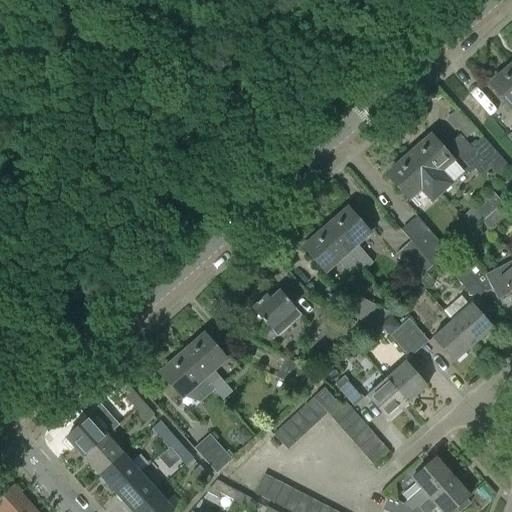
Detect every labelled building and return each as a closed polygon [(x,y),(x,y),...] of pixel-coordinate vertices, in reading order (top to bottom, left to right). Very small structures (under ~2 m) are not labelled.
[(511,64),(490,84),(511,108),(511,107),(511,64)] [(455,107),(444,117),(454,128),(456,125),(465,135),(473,128),(472,126),(455,107)] [(472,171),(494,151),(483,138),(477,143),(475,141),(470,145),(461,135),(442,152),(430,137),(409,155),(441,192),(461,174),(472,171)] [(441,192),(409,155),(387,174),(408,199),(420,189),(430,201),(441,192)] [(501,202),(491,189),(480,198),(491,211),(501,202)] [(481,222),(490,232),(511,212),(504,202),(481,222)] [(470,207),(460,215),(471,228),(481,220),(470,207)] [(325,228),(357,265),(363,272),(373,263),(356,244),(368,234),(346,210),(325,228)] [(400,230),(410,241),(432,266),(447,253),(416,216),(400,230)] [(357,265),(325,228),(304,247),(325,271),(337,261),(347,273),(357,265)] [(432,266),(410,241),(394,255),(416,280),(432,266)] [(464,270),(484,292),(489,288),(497,301),(509,292),(511,295),(511,260),(485,273),(474,261),(464,270)] [(474,300),(484,292),(464,270),(455,278),(474,300)] [(276,338),(301,316),(280,291),(270,300),(266,295),(251,309),(249,312),(261,326),(263,323),(276,338)] [(343,313),(373,328),(389,313),(353,294),(343,313)] [(443,311),(451,321),(473,345),(492,328),(470,304),(469,305),(461,296),(443,311)] [(318,322),(347,337),(355,323),(325,307),(318,322)] [(408,319),(399,327),(419,350),(428,342),(408,319)] [(473,345),(451,321),(432,338),(454,362),(473,345)] [(419,350),(399,327),(389,336),(408,358),(419,350)] [(182,354),(214,390),(222,400),(231,392),(212,370),(224,360),(203,335),(182,354)] [(204,399),(214,390),(182,354),(160,373),(182,397),(193,387),(204,399)] [(275,377),(304,392),(321,377),(284,358),(275,377)] [(404,362),(385,379),(407,403),(426,387),(404,362)] [(334,385),(353,407),(363,398),(344,376),(334,385)] [(407,403),(385,379),(366,396),(388,421),(407,403)] [(327,413),(329,416),(340,407),(323,388),(313,397),(327,413)] [(124,398),(135,410),(143,403),(132,391),(124,398)] [(319,421),(327,413),(313,397),(304,405),(319,421)] [(329,416),(336,424),(352,410),(345,402),(340,407),(329,416)] [(143,403),(135,410),(146,422),(154,415),(143,403)] [(311,428),(319,421),(304,405),(296,413),(311,428)] [(336,424),(343,432),(359,419),(352,410),(336,424)] [(303,435),(311,428),(296,413),(288,420),(303,435)] [(65,438),(82,457),(106,435),(90,417),(65,438)] [(343,432),(350,441),(366,427),(359,419),(343,432)] [(295,443),(303,435),(288,420),(280,427),(295,443)] [(287,450),(295,443),(280,427),(272,435),(287,450)] [(350,441),(358,449),(374,435),(366,427),(350,441)] [(157,435),(168,447),(176,440),(165,428),(157,435)] [(82,457),(99,476),(123,454),(106,435),(82,457)] [(209,435),(193,449),(216,474),(231,459),(209,435)] [(358,449),(365,457),(381,443),(374,435),(358,449)] [(176,440),(168,447),(179,459),(185,466),(192,459),(186,453),(187,452),(176,440)] [(381,443),(365,457),(372,465),(388,451),(381,443)] [(99,476),(115,495),(140,473),(123,454),(99,476)] [(428,498),(452,476),(435,457),(411,479),(420,489),(404,505),(414,509),(417,508),(418,507),(428,498)] [(192,471),(204,483),(209,478),(198,466),(192,471)] [(115,495),(130,511),(133,511),(156,491),(140,473),(115,495)] [(254,493),(263,498),(273,479),(263,474),(254,493)] [(451,511),(469,495),(452,476),(428,498),(418,507),(422,511),(428,511),(436,506),(441,511),(451,511)] [(263,498),(273,503),(283,484),(273,479),(263,498)] [(273,503),(283,508),(292,489),(283,484),(273,503)] [(0,495),(0,511),(28,511),(33,508),(13,485),(0,495)] [(218,494),(232,501),(237,492),(223,485),(218,494)] [(283,508),(290,511),(292,511),(302,494),(292,489),(283,508)] [(156,491),(133,511),(171,511),(173,510),(156,491)] [(237,492),(232,501),(246,509),(251,499),(237,492)] [(292,511),(304,511),(312,499),(302,494),(292,511)] [(387,497),(382,508),(390,511),(412,511),(414,509),(404,505),(387,497)] [(304,511),(317,511),(321,504),(312,499),(304,511)]
